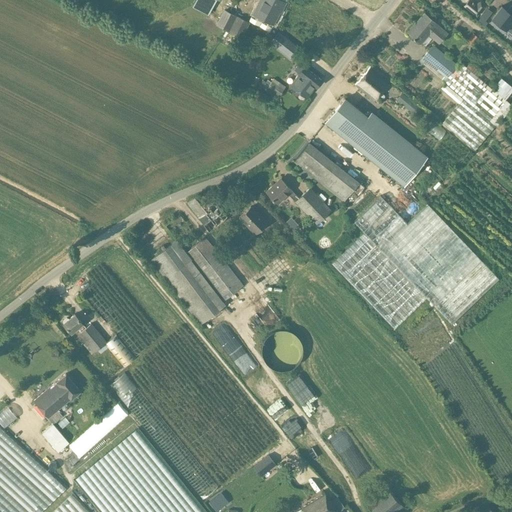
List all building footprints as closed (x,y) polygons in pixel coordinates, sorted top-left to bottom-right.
[(195,0),(192,7),(208,15),(215,0),(195,0)] [(279,0),(259,0),(252,14),(273,24),(279,11),(280,12),(285,3),(279,0)] [(471,0),(468,0),(463,6),(476,17),(483,9),(482,8),(471,0)] [(511,14),(501,6),(491,18),(511,34),(511,14)] [(487,8),(478,20),(485,25),(487,22),(484,20),(491,11),(487,8)] [(216,25),(241,38),(249,22),(224,9),(216,25)] [(406,32),(419,43),(428,34),(438,43),(447,33),(424,14),(416,23),(416,24),(408,33),(407,32),(406,32)] [(278,32),(270,41),(281,50),(289,40),(278,32)] [(466,40),(473,46),(479,39),(473,33),(466,40)] [(433,45),(419,61),(443,81),(456,64),(433,45)] [(291,84),(306,97),(320,80),(305,67),(291,84)] [(355,85),(374,101),(389,83),(370,67),(355,85)] [(265,90),(277,98),(285,86),(274,78),(265,90)] [(395,100),(411,113),(418,105),(402,92),(395,100)] [(324,122),(403,186),(427,157),(371,111),(367,116),(344,97),(324,122)] [(293,162),(343,202),(359,182),(309,143),(293,162)] [(287,194),(316,224),(331,210),(310,188),(299,198),(281,180),(274,187),(273,185),(266,192),(277,204),(287,194)] [(203,225),(208,232),(227,218),(211,198),(204,204),(197,195),(187,203),(203,224),(203,225)] [(364,232),(426,297),(451,323),(498,278),(427,204),(407,223),(380,196),(354,221),(364,232)] [(239,218),(255,234),(267,223),(260,216),(260,217),(250,207),(239,218)] [(331,263),(393,329),(426,297),(364,232),(331,263)] [(176,240),(150,260),(200,325),(219,311),(218,310),(225,305),(222,302),(243,286),(243,285),(217,252),(204,237),(186,253),(180,245),(180,246),(176,240)] [(86,328),(74,314),(63,324),(70,333),(76,328),(80,333),(78,334),(93,353),(106,342),(91,324),(86,328)] [(302,353),(303,350),(302,346),(301,342),(299,338),(296,335),(293,333),(289,331),(285,330),(282,330),(278,330),(274,331),(270,334),(267,336),(265,339),(263,342),(262,346),(262,350),(262,354),(264,358),(266,361),(268,365),(272,367),(276,369),(280,370),(283,370),(287,370),(291,368),(294,366),(297,364),(299,361),(301,356),(302,353)] [(65,374),(33,401),(48,418),(80,391),(65,374)] [(17,418),(6,405),(0,410),(0,421),(5,428),(17,418)] [(206,511),(199,503),(131,422),(83,463),(58,483),(85,511),(206,511)] [(41,433),(57,452),(68,442),(52,424),(41,433)] [(64,462),(69,468),(79,459),(74,453),(64,462)] [(252,466),(259,476),(275,464),(268,454),(252,466)] [(366,507),(370,511),(395,511),(402,506),(387,488),(366,507)] [(303,511),(337,511),(340,511),(339,510),(344,507),(342,504),(335,509),(324,493),(301,508),(303,511)] [(217,495),(209,502),(216,511),(224,505),(217,495)]
